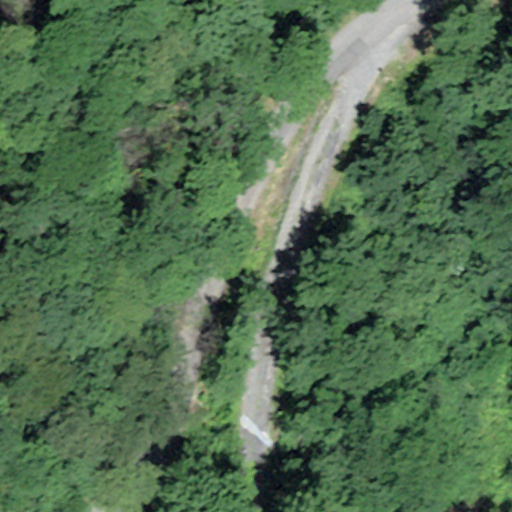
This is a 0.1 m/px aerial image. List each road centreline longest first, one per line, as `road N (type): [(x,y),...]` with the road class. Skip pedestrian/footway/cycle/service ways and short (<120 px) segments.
road 1 (unclassified): [(118,511),(157,470),(214,278),(301,94),(327,60),(395,10)]
road 2 (unclassified): [(246,511),(284,268),(395,10)]
